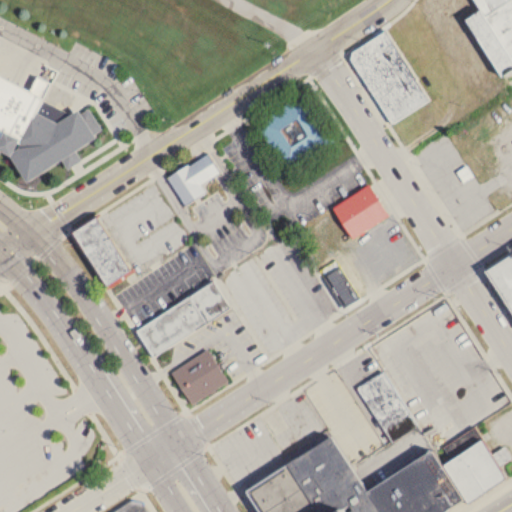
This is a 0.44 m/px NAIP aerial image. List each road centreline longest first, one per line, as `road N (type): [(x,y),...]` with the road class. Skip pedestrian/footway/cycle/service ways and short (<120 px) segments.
road 1 (residential): [(511,232),(71,511)]
road 2 (residential): [(389,0),(320,54),(3,251)]
road 3 (secondary): [(224,511),(68,269),(0,205)]
road 4 (residential): [(320,54),(511,353)]
road 5 (secondary): [(0,248),(49,305),(182,511)]
